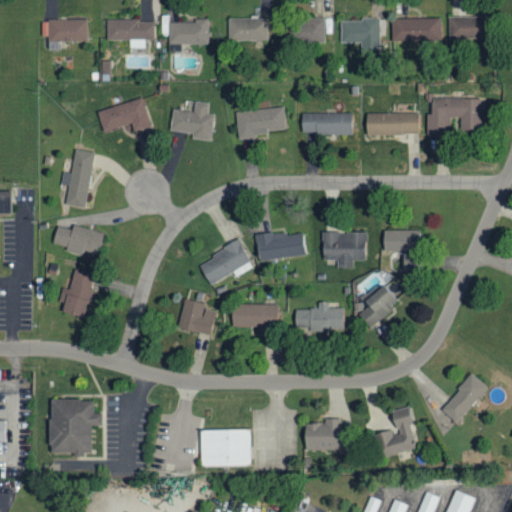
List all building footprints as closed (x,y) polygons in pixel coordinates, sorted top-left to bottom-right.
[(448,17),(448,39),(486,38),(486,16),(448,17)] [(226,41),(266,40),(266,18),(226,18),(226,41)] [(391,19),(391,41),(441,40),(440,18),(391,19)] [(45,20),(87,19),(87,41),(45,41),(45,20)] [(144,47),(144,39),(154,39),(154,19),(105,20),(105,40),(127,39),(128,48),(144,47)] [(330,19),(285,19),(285,43),(324,42),(324,33),(330,33),(330,19)] [(339,42),(361,43),(361,54),(379,54),(379,36),(385,36),(385,20),(340,19),(339,42)] [(168,44),(207,43),(207,20),(167,21),(168,44)] [(479,98),(426,98),(426,134),(448,135),(448,117),(459,117),(459,132),(479,132),(479,98)] [(96,109),(100,131),(130,124),(131,130),(148,127),(141,99),(96,109)] [(171,109),(168,130),(191,133),(190,138),(210,141),(213,114),(207,113),(208,103),(193,101),(192,111),(171,109)] [(235,111),(237,138),(267,136),(267,130),(284,129),(283,108),(235,111)] [(350,113),(300,112),(300,134),(350,135),(350,113)] [(364,136),(417,134),(416,112),(364,113),(364,136)] [(69,173),(62,171),(59,185),(67,187),(63,204),(83,208),(93,153),(74,149),(69,173)] [(0,189),(16,190),(16,213),(0,212),(0,189)] [(101,232),(70,225),(69,230),(55,226),(50,245),(80,253),(81,250),(96,254),(101,232)] [(381,230),(381,251),(418,252),(419,231),(381,230)] [(254,235),(256,260),(304,256),(302,231),(254,235)] [(335,268),(351,268),(351,260),(364,260),(364,232),(319,232),(320,259),(335,259),(335,268)] [(231,272),(234,277),(253,266),(238,240),(197,265),(209,285),(231,272)] [(60,288),(56,303),(62,304),(60,312),(82,318),(93,275),(72,270),(67,290),(60,288)] [(361,302),(366,307),(355,316),(367,329),(396,303),(380,284),(361,302)] [(216,309),(183,300),(175,327),(208,336),(216,309)] [(341,308),(327,308),(327,302),(317,302),(317,309),(294,309),(294,329),(341,330),(341,308)] [(230,326),(276,327),(276,305),(230,303),(230,326)] [(454,422),(485,388),(470,374),(438,408),(454,422)] [(92,452),(91,424),(101,424),(101,412),(93,413),(93,400),(51,401),(53,453),(92,452)] [(373,433),(379,458),(416,449),(409,424),(415,423),(410,406),(387,412),(391,429),(373,433)] [(0,418),(10,418),(11,442),(0,442),(0,418)] [(302,450),(339,450),(339,419),(322,419),(322,424),(302,423),(302,450)] [(253,463),(252,428),(199,430),(200,464),(253,463)] [(444,511),(454,491),(473,500),(467,511),(444,511)] [(417,511),(426,492),(439,498),(432,511),(417,511)] [(366,511),(374,494),(385,499),(379,511),(366,511)] [(390,511),(397,498),(410,503),(406,511),(390,511)]
